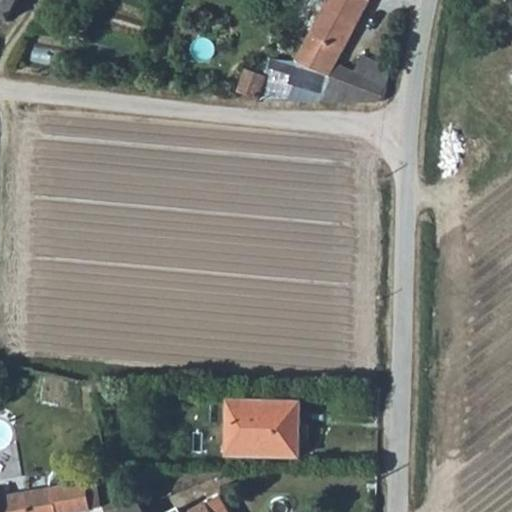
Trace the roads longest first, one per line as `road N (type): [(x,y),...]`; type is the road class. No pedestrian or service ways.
road 1 (residential): [(0,83),(409,133)]
road 2 (unclassified): [(409,133),(399,511)]
road 3 (unclassified): [(430,0),(409,133)]
